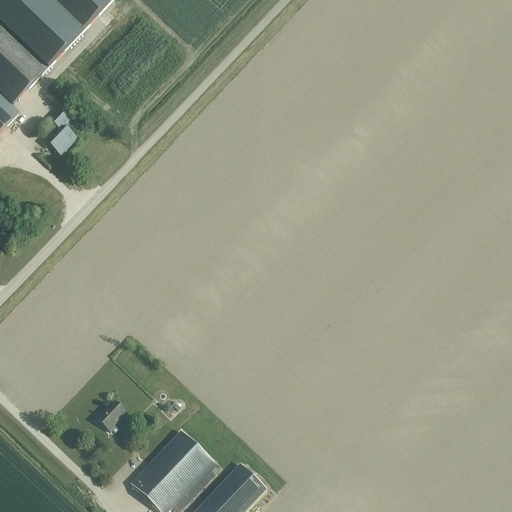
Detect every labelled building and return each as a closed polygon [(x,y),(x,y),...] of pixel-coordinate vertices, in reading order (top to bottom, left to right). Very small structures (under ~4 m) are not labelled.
[(44,0),(0,0),(0,28),(46,73),(82,35),(44,0)] [(114,0),(44,0),(82,35),(115,0),(114,0)] [(0,28),(0,83),(19,102),(46,73),(0,28)] [(12,109),(0,97),(0,134),(19,115),(12,109)] [(72,125),(62,115),(52,125),(61,133),(48,147),(61,158),(77,141),(66,131),(72,125)] [(114,404),(98,421),(111,434),(113,432),(115,434),(120,430),(117,427),(128,416),(114,404)] [(181,434),(131,487),(157,511),(170,511),(215,466),(181,434)] [(100,456),(93,459),(96,468),(104,465),(100,456)] [(198,511),(248,511),(267,492),(241,467),(198,511)]
